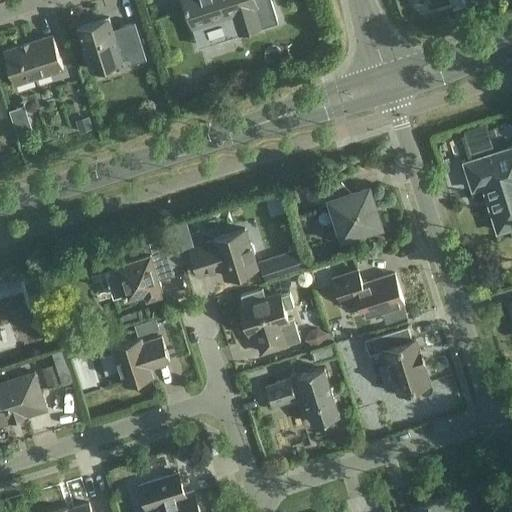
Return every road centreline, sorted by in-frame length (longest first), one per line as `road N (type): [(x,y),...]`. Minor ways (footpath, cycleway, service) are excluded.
road 1 (residential): [(257,495),(482,414),(485,392),(391,94)]
road 2 (tertiary): [(0,206),(258,124)]
road 3 (residential): [(0,467),(226,397)]
road 4 (tertiary): [(258,124),(391,94)]
road 5 (tertiary): [(391,94),(509,43)]
road 6 (tertiary): [(372,72),(258,124)]
